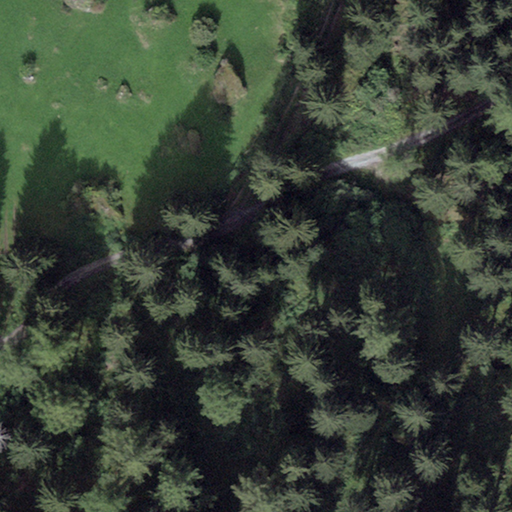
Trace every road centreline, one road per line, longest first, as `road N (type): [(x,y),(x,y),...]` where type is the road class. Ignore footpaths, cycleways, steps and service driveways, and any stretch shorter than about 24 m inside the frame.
road 1 (track): [(511,87),(229,219),(78,272),(0,347)]
road 2 (track): [(367,156),(424,229),(442,318),(416,396),(379,439),(345,511)]
road 3 (track): [(239,214),(340,0)]
road 4 (track): [(9,192),(0,318)]
